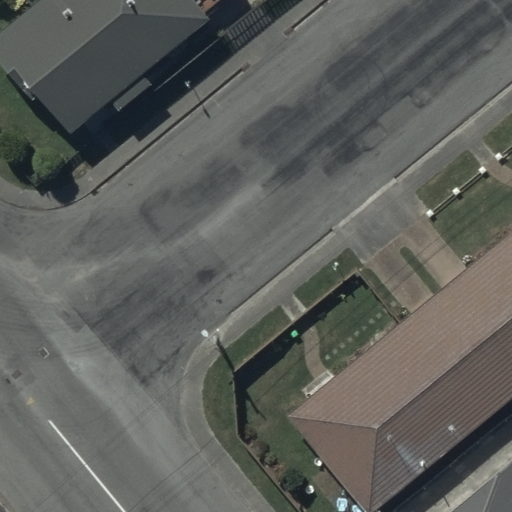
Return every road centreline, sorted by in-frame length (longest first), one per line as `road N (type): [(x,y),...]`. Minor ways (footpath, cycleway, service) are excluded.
road 1 (residential): [(472,0),(13,375)]
road 2 (tertiary): [(13,375),(126,511)]
